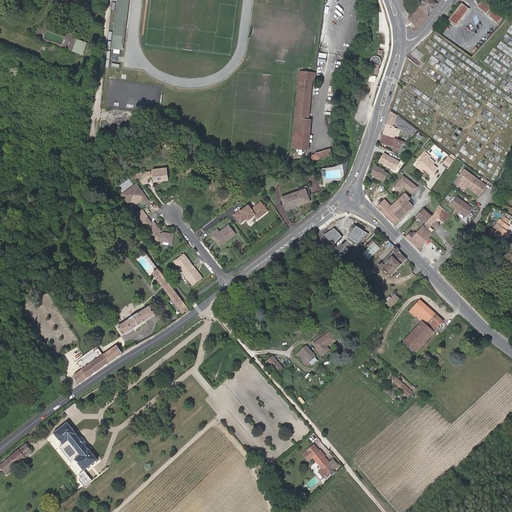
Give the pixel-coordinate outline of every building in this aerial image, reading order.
[(117,0),(112,48),(120,49),(122,35),(126,0),(117,0)] [(437,4),(440,0),(424,0),(418,7),(419,8),(409,20),(416,26),(418,28),(428,15),(427,15),(437,3),(437,4)] [(484,0),(483,0),(478,6),(486,13),(492,7),(484,0)] [(462,4),(449,20),(456,25),(469,9),(462,4)] [(495,9),(489,16),(497,23),(503,16),(495,9)] [(87,43),(77,39),(73,51),(83,54),(87,43)] [(416,49),(412,54),(419,60),(423,54),(416,49)] [(327,62),(327,53),(320,52),(319,61),(327,62)] [(371,66),(372,66),(371,74),(378,75),(378,66),(380,65),(381,63),(381,62),(381,61),(380,59),(380,58),(379,57),(378,57),(376,56),(375,56),(373,57),(372,57),(371,59),(370,60),(370,61),(370,62),(370,64),(371,65),(371,66)] [(300,72),(292,148),(308,150),(311,120),(308,120),(312,80),(315,80),(316,73),(300,72)] [(396,129),(397,129),(399,130),(404,133),(405,133),(410,134),(411,136),(417,130),(391,111),(387,124),(389,124),(394,126),(393,128),(396,129)] [(383,135),(394,138),(397,129),(396,129),(393,128),(394,126),(389,124),(387,124),(383,135)] [(394,138),(383,135),(381,142),(397,147),(393,151),(395,153),(406,143),(394,139),(394,138)] [(330,150),(319,153),(321,159),(332,156),(330,150)] [(421,156),(417,160),(419,162),(417,165),(423,172),(429,177),(436,169),(427,160),(429,157),(424,152),(421,156)] [(392,157),(384,153),(380,161),(395,170),(400,162),(395,159),(394,159),(392,158),(392,157)] [(443,165),(447,169),(453,161),(448,158),(443,165)] [(384,170),(376,166),(372,174),(384,181),(387,174),(383,171),(384,170)] [(168,168),(153,170),(154,181),(169,179),(168,168)] [(143,170),(137,175),(138,176),(139,179),(144,185),(148,182),(148,178),(148,176),(145,173),(143,170)] [(465,170),(455,183),(464,190),(467,186),(480,195),(486,186),(465,170)] [(402,177),(393,188),(399,192),(403,187),(412,194),(417,188),(402,177)] [(137,185),(123,195),(129,204),(132,201),(133,203),(137,200),(139,202),(143,200),(146,204),(150,201),(137,185)] [(381,188),(379,185),(371,192),(374,196),(382,190),(383,190),(384,189),(383,187),(381,188)] [(286,210),(310,202),(305,189),(282,197),(286,210)] [(394,224),(399,219),(394,214),(408,201),(410,199),(405,194),(396,203),(396,204),(392,208),(390,210),(383,202),(378,206),(394,224)] [(471,207),(457,197),(451,205),(465,215),(471,207)] [(132,201),(129,204),(132,208),(139,202),(137,200),(133,203),(132,201)] [(390,210),(392,208),(391,207),(385,200),(383,202),(390,210)] [(394,214),(399,219),(412,207),(408,201),(394,214)] [(240,211),(234,215),(240,224),(246,219),(248,221),(255,215),(258,219),(268,211),(261,203),(251,210),(250,208),(247,209),(246,208),(241,212),(240,211)] [(432,217),(426,223),(430,227),(439,217),(443,222),(447,218),(439,209),(432,217)] [(143,210),(137,215),(142,222),(148,217),(143,210)] [(426,223),(432,217),(424,210),(417,218),(423,222),(426,223)] [(142,222),(137,215),(134,217),(139,224),(142,222)] [(501,220),(507,225),(510,221),(504,216),(501,220)] [(503,236),(506,231),(509,226),(507,225),(501,220),(500,220),(490,234),(502,243),(506,238),(503,236)] [(153,224),(147,228),(147,230),(151,236),(154,236),(157,240),(162,241),(163,243),(170,244),(172,243),(173,236),(172,234),(165,233),(162,233),(160,234),(159,232),(160,229),(155,224),(153,224)] [(220,232),(218,229),(210,235),(213,238),(214,237),(218,242),(222,243),(228,239),(229,240),(236,234),(229,225),(220,232)] [(368,234),(353,225),(348,239),(357,246),(368,234)] [(432,233),(427,230),(423,226),(414,236),(411,233),(407,237),(419,248),(428,237),(432,233)] [(336,231),(334,228),(324,235),(333,245),(343,237),(336,231)] [(214,237),(213,238),(220,247),(229,240),(228,239),(222,243),(218,242),(214,237)] [(369,259),(381,248),(375,241),(363,253),(369,259)] [(384,266),(382,263),(381,263),(378,266),(381,269),(383,268),(391,276),(407,258),(399,251),(400,250),(396,247),(393,250),(394,251),(397,253),(384,266)] [(397,253),(394,251),(382,263),(384,266),(397,253)] [(184,254),(174,262),(193,285),(203,278),(184,254)] [(189,309),(159,270),(153,274),(183,314),(189,309)] [(399,299),(395,295),(387,303),(391,308),(399,299)] [(443,321),(421,300),(411,311),(422,322),(405,341),(416,351),(443,321)] [(130,320),(119,327),(124,335),(135,327),(136,327),(144,322),(143,322),(155,314),(150,307),(138,314),(130,319),(130,320)] [(331,331),(314,343),(322,355),(329,350),(327,346),(336,340),(331,331)] [(73,376),(78,383),(102,367),(121,353),(116,346),(102,356),(82,370),(73,376)] [(315,357),(306,346),(296,354),(306,365),(315,357)] [(77,362),(82,370),(102,356),(97,349),(93,351),(92,350),(80,358),(81,360),(77,362)] [(271,365),(275,369),(279,373),(283,369),(273,356),(265,363),(268,367),(271,365)] [(401,387),(404,383),(397,376),(393,380),(401,387)] [(412,391),(405,384),(400,389),(407,396),(412,391)] [(75,405),(67,411),(70,416),(79,410),(75,405)] [(80,441),(81,440),(76,434),(77,434),(68,422),(54,433),(63,444),(59,447),(71,463),(75,460),(83,471),(84,471),(97,460),(88,449),(84,444),(83,445),(80,441)] [(26,444),(0,466),(6,473),(32,452),(26,444)] [(312,447),(317,453),(320,450),(315,444),(312,447)] [(312,447),(304,454),(309,460),(313,457),(317,462),(323,469),(319,472),(324,477),(338,465),(334,460),(330,463),(325,456),(320,450),(317,453),(312,447)] [(84,471),(83,471),(78,475),(80,478),(78,480),(84,487),(91,481),(84,471)]
